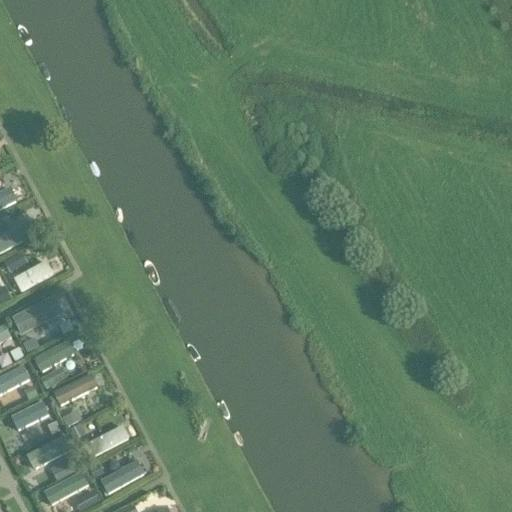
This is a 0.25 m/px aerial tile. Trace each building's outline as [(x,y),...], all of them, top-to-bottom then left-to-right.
[(0,212),(20,203),(13,188),(0,193),(0,212)] [(32,222),(0,240),(0,256),(39,234),(32,222)] [(12,274),(29,263),(23,254),(7,264),(12,274)] [(23,293),(56,276),(48,262),(15,280),(23,293)] [(0,304),(11,301),(2,272),(0,272),(0,304)] [(57,297),(13,317),(22,336),(66,316),(57,297)] [(0,346),(14,340),(7,326),(0,329),(0,346)] [(42,374),(78,357),(71,342),(35,359),(42,374)] [(0,397),(32,382),(25,368),(0,379),(0,397)] [(54,394),(61,407),(101,387),(94,374),(54,394)] [(17,431),(52,420),(47,404),(12,415),(17,431)] [(86,447),(93,460),(131,440),(124,426),(86,447)] [(66,436),(26,457),(34,472),(74,451),(66,436)] [(71,470),(63,459),(52,466),(60,478),(71,470)] [(109,497),(148,476),(140,461),(101,482),(109,497)] [(53,508),(92,486),(84,472),(45,494),(53,508)] [(81,510),(102,503),(99,494),(78,502),(81,510)] [(168,511),(160,496),(129,511),(168,511)]
